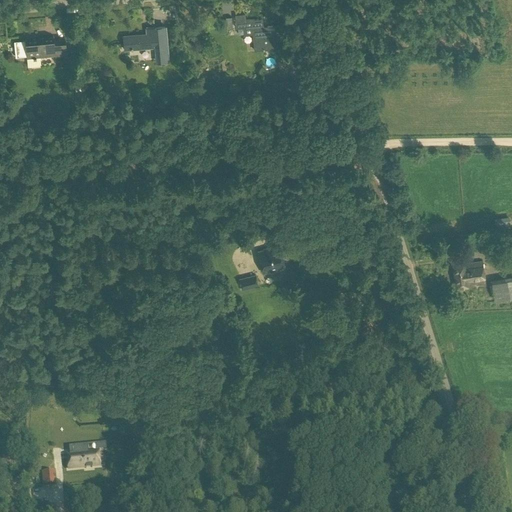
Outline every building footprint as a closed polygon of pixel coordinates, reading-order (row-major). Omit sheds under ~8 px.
[(245,14),(235,15),(236,28),(243,27),(244,35),(253,34),(255,50),(280,48),(278,26),(263,27),(262,19),(245,21),(245,14)] [(123,37),(125,49),(155,47),(157,63),(168,61),(165,27),(146,29),(147,35),(123,37)] [(16,41),(14,41),(14,42),(15,42),(16,56),(15,56),(15,57),(17,57),(17,56),(26,55),(27,58),(40,57),(55,55),(56,60),(67,59),(65,40),(54,41),(54,37),(25,40),(25,41),(16,41)] [(199,94),(200,101),(204,101),(207,100),(206,92),(199,94)] [(500,221),(485,223),(486,231),(501,229),(500,221)] [(511,230),(491,234),(493,246),(511,243),(511,230)] [(257,252),(263,273),(285,268),(280,246),(257,252)] [(453,265),(457,287),(466,286),(466,285),(485,282),(482,262),(464,265),(463,264),(453,265)] [(239,279),(242,290),(258,286),(255,275),(239,279)] [(492,283),(491,283),(494,301),(511,298),(511,276),(492,279),(492,283)] [(94,451),(67,454),(68,469),(95,466),(94,451)] [(55,470),(41,472),(43,486),(56,485),(55,470)]
